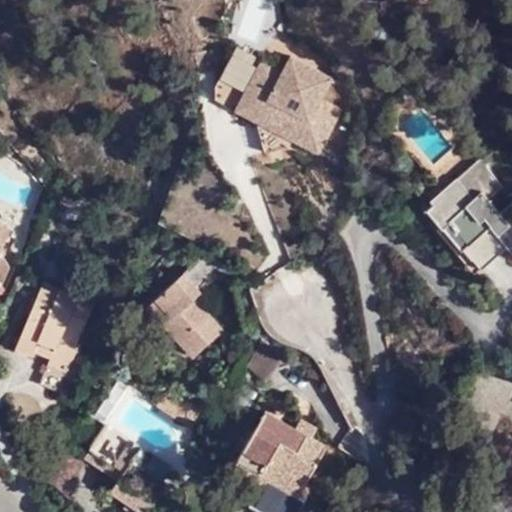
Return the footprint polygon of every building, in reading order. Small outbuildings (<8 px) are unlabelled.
[(283,70),(236,46),(213,89),(213,100),(319,154),(341,109),(319,98),(327,83),(287,62),(283,70)] [(479,157),(458,175),(464,182),(485,164),(479,157)] [(429,207),(444,225),(450,219),(469,239),(464,245),(481,266),(507,244),(511,239),(511,200),(500,210),(489,196),(502,184),(485,164),(464,182),(458,175),(444,187),(446,191),(429,207)] [(450,219),(444,225),(462,247),(464,245),(469,239),(450,219)] [(196,316),(195,315),(192,319),(184,311),(189,307),(195,300),(178,281),(144,313),(189,364),(217,338),(196,316)] [(42,286),(23,330),(56,345),(52,355),(51,358),(67,366),(75,348),(81,335),(94,302),(61,287),(57,294),(42,286)] [(192,319),(195,315),(189,307),(184,311),(192,319)] [(56,345),(23,330),(17,346),(35,354),(37,348),(52,355),(56,345)] [(86,337),(81,335),(75,348),(80,351),(86,337)] [(283,350),(265,338),(245,367),(263,379),(283,350)] [(67,366),(51,358),(46,369),(63,377),(67,366)] [(269,409),(240,455),(270,473),(276,465),(305,483),(328,444),(313,436),(297,426),(269,409)] [(303,416),(297,426),(313,436),(319,426),(303,416)] [(101,436),(83,459),(86,461),(114,482),(109,490),(125,502),(138,511),(146,511),(161,492),(127,468),(133,460),(101,436)] [(83,459),(64,440),(49,477),(71,496),(86,461),(83,459)] [(151,453),(143,465),(162,478),(170,465),(151,453)] [(270,473),(240,455),(237,460),(268,478),(270,475),(270,473)] [(270,473),(270,475),(298,493),(305,483),(276,465),(270,473)] [(122,511),(138,511),(125,502),(120,510),(122,511)]
